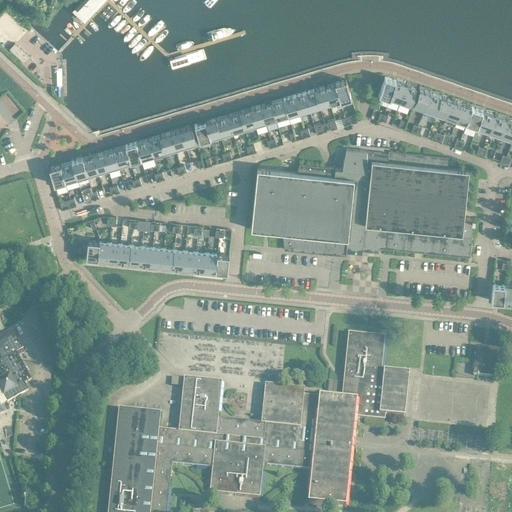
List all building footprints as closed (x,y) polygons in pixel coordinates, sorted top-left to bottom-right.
[(81,19),(84,22),(103,0),(81,0),(72,10),(81,19)] [(29,57),(14,43),(9,49),(24,63),(29,57)] [(388,101),(395,81),(384,77),(377,97),(388,101)] [(345,80),(335,83),(341,103),(351,100),(345,80)] [(398,104),(405,84),(395,81),(388,101),(398,104)] [(330,106),(341,103),(335,83),(324,86),(330,106)] [(416,88),(405,84),(398,104),(409,108),(416,88)] [(320,110),(330,106),(324,86),(314,89),(320,110)] [(314,89),(303,92),(309,113),(320,110),(314,89)] [(422,112),(429,92),(418,89),(411,108),(422,112)] [(298,116),(309,113),(303,92),(292,95),(298,116)] [(422,112),(433,116),(440,96),(429,92),(422,112)] [(292,95),(282,99),(288,119),(298,116),(292,95)] [(440,96),(433,116),(444,120),(451,100),(440,96)] [(282,99),(271,102),(277,122),(288,119),(282,99)] [(451,100),(444,120),(446,120),(445,123),(452,126),(453,123),(455,123),(462,104),(451,100)] [(260,105),(266,125),(277,122),(271,102),(260,105)] [(462,104),(455,123),(466,127),(473,108),(462,104)] [(255,129),(266,125),(260,105),(249,108),(255,129)] [(238,112),(244,132),(255,129),(249,108),(238,112)] [(473,108),(466,127),(477,131),(484,111),(473,108)] [(484,111),(477,131),(488,135),(495,115),(484,111)] [(238,112),(227,115),(233,135),(244,132),(238,112)] [(222,138),(233,135),(227,115),(216,118),(222,138)] [(495,115),(488,135),(499,139),(506,119),(495,115)] [(205,121),(211,141),(222,138),(216,118),(205,121)] [(511,121),(506,119),(499,139),(510,142),(511,135),(511,121)] [(211,141),(205,121),(194,125),(200,145),(211,141)] [(191,126),(180,129),(186,149),(197,146),(191,126)] [(176,152),(186,149),(180,129),(170,132),(176,152)] [(170,132),(159,135),(165,155),(176,152),(170,132)] [(165,155),(159,135),(147,139),(153,159),(165,155)] [(147,139),(135,142),(141,162),(153,159),(147,139)] [(135,142),(125,145),(131,165),(141,162),(135,142)] [(125,145),(113,149),(119,169),(131,165),(125,145)] [(113,149),(102,152),(108,172),(119,169),(113,149)] [(296,173),(266,170),(256,169),(250,229),(282,233),(283,250),(345,256),(346,249),(378,252),(378,248),(422,252),(469,257),(472,223),(473,223),(474,219),(471,218),(471,219),(463,218),(468,170),(446,167),(447,157),(398,152),(390,151),(388,151),(388,154),(366,152),(366,151),(346,149),(341,168),(299,164),(296,173)] [(92,155),(98,175),(108,172),(102,152),(92,155)] [(92,155),(82,158),(88,178),(98,175),(92,155)] [(77,181),(88,178),(82,158),(71,161),(77,181)] [(71,161),(59,165),(65,185),(77,181),(71,161)] [(54,188),(65,185),(59,165),(49,168),(54,188)] [(87,241),(85,258),(96,259),(98,242),(87,241)] [(107,260),(109,243),(98,242),(96,259),(107,260)] [(118,261),(120,244),(109,243),(107,260),(118,261)] [(129,262),(131,245),(120,244),(118,261),(129,262)] [(140,263),(141,246),(131,245),(129,262),(140,263)] [(151,265),(152,247),(141,246),(140,263),(151,265)] [(163,249),(152,247),(151,265),(161,266),(163,249)] [(172,267),(174,250),(163,249),(161,266),(172,267)] [(185,251),(174,250),(172,267),(183,268),(185,251)] [(194,269),(195,252),(185,251),(183,268),(194,269)] [(204,270),(206,253),(195,252),(194,269),(204,270)] [(217,254),(206,253),(204,270),(215,271),(217,254)] [(226,272),(228,255),(217,254),(215,271),(226,272)] [(492,284),(491,301),(502,302),(503,285),(492,284)] [(511,285),(503,285),(502,302),(511,303),(511,285)] [(0,377),(0,389),(7,401),(28,390),(24,383),(31,379),(16,352),(23,348),(12,328),(0,334),(0,356),(1,359),(0,359),(0,373),(2,377),(0,377)] [(119,406),(107,511),(166,511),(172,462),(212,466),(210,492),(259,496),(263,462),(311,466),(307,500),(345,503),(355,415),(385,417),(386,411),(405,413),(409,368),(404,368),(395,367),(382,366),(382,364),(385,334),(348,330),(343,377),(342,393),(337,392),(328,392),(328,391),(318,391),(318,394),(303,393),(304,386),(264,382),(260,421),(217,417),(220,379),(184,375),(178,428),(158,427),(160,410),(119,406)] [(179,335),(176,364),(263,373),(265,350),(267,350),(268,346),(251,344),(251,345),(237,343),(237,341),(179,335)] [(477,346),(474,374),(497,376),(500,348),(477,346)] [(174,413),(164,412),(163,416),(163,419),(173,421),(174,413)]
